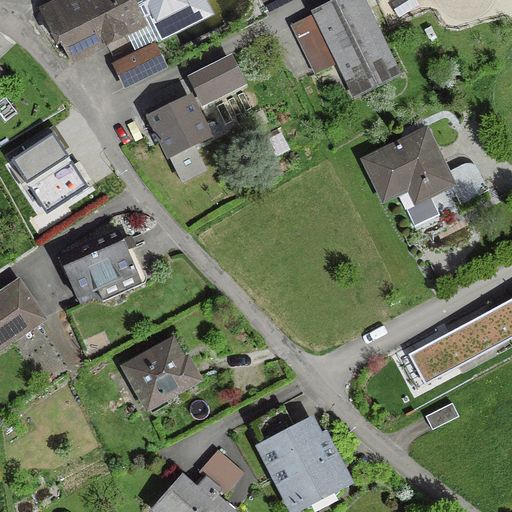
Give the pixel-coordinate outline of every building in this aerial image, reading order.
[(53,39),(57,37),(67,59),(140,22),(140,21),(153,14),(164,35),(190,22),(178,0),(84,0),(83,1),(82,0),(60,0),(39,11),(53,39)] [(260,0),(265,10),(286,0),(260,0)] [(358,0),(342,0),(290,26),(314,76),(341,62),(357,94),(395,75),(358,0)] [(114,65),(125,87),(161,70),(150,47),(114,65)] [(214,79),(208,67),(185,78),(191,90),(214,79)] [(161,106),(146,113),(168,157),(189,146),(195,157),(212,149),(206,138),(218,132),(212,120),(200,125),(188,99),(163,111),(161,106)] [(427,196),(449,185),(423,133),(364,162),(382,200),(402,190),(410,207),(428,199),(427,196)] [(53,135),(13,161),(28,184),(68,158),(53,135)] [(271,149),(266,140),(252,148),(258,157),(271,149)] [(116,232),(57,259),(75,299),(135,273),(116,232)] [(0,294),(0,347),(9,342),(42,392),(66,376),(33,326),(41,320),(16,283),(0,294)] [(511,339),(511,305),(414,356),(427,383),(511,339)] [(195,381),(196,380),(185,361),(181,363),(170,342),(123,369),(145,406),(161,397),(163,399),(195,381)] [(457,418),(450,404),(423,418),(430,431),(457,418)] [(279,415),(252,429),(263,449),(261,449),(292,509),(302,503),(305,509),(315,507),(324,504),(330,499),(336,493),(333,487),(344,482),(323,441),(316,444),(313,438),(301,443),(295,432),(289,435),(279,415)] [(225,494),(244,473),(218,450),(199,472),(225,494)] [(231,511),(214,497),(218,492),(203,479),(202,480),(204,482),(197,491),(180,477),(151,510),(152,511),(231,511)]
